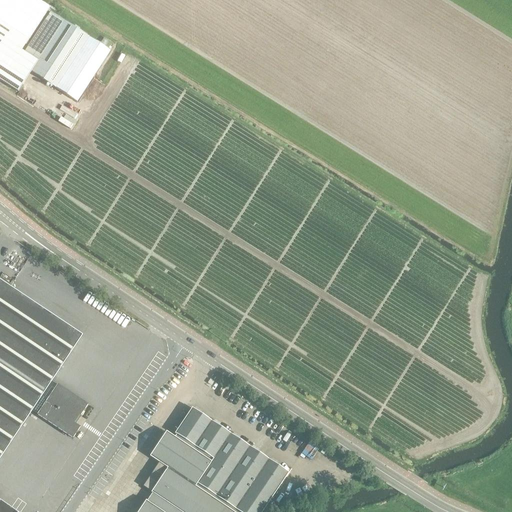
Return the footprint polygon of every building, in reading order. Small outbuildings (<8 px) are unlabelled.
[(38,0),(0,0),(0,44),(18,56),(49,7),(38,0)] [(77,101),(111,50),(51,11),(24,52),(37,61),(31,71),(77,101)] [(81,335),(77,332),(0,281),(0,511),(19,511),(0,499),(0,457),(32,409),(37,413),(37,414),(73,438),(80,426),(74,422),(79,415),(80,415),(88,404),(57,384),(56,385),(50,381),(81,335)] [(261,511),(288,473),(192,408),(175,434),(176,434),(174,437),(166,432),(150,456),(167,468),(151,492),(152,493),(146,501),(145,501),(137,511),(261,511)] [(0,481),(2,482),(3,482),(5,482),(6,482),(8,481),(9,480),(11,479),(12,478),(12,477),(13,475),(13,474),(13,472),(13,470),(13,469),(12,467),(11,466),(10,465),(8,464),(7,463),(5,463),(4,463),(2,463),(0,463),(0,481)]
